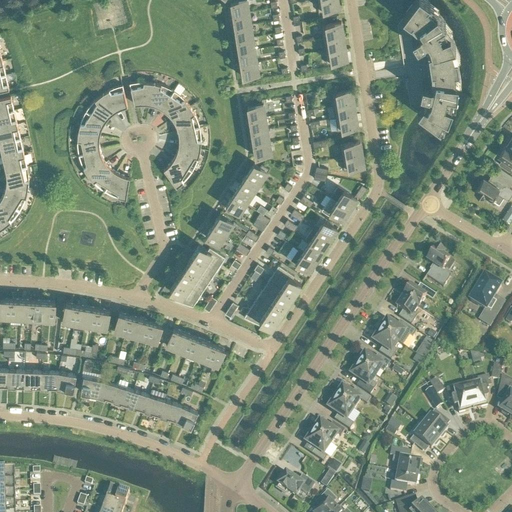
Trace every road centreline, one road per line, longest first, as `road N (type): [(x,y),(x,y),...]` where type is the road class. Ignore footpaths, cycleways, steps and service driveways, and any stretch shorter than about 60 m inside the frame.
road 1 (tertiary): [(235,488),(425,203)]
road 2 (residential): [(209,321),(308,167),(297,96)]
road 3 (residential): [(235,488),(136,438),(0,414)]
road 4 (residential): [(351,0),(376,190)]
road 5 (residential): [(272,343),(376,190)]
road 6 (residential): [(134,296),(163,252),(140,147)]
road 7 (residential): [(460,511),(434,493),(434,469),(472,426),(496,427),(511,439)]
road 8 (residential): [(134,296),(0,279)]
